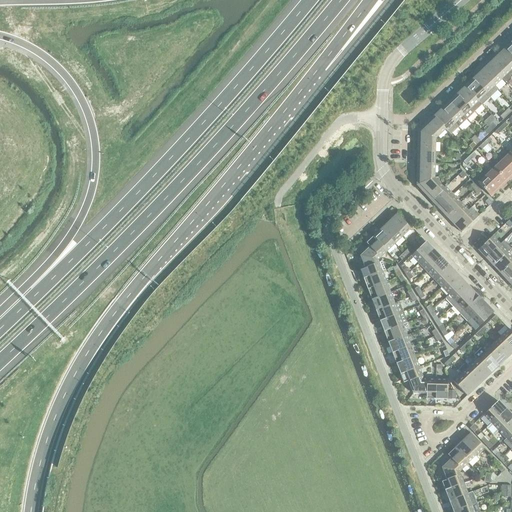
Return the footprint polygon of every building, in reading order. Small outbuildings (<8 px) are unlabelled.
[(511,58),(504,49),(496,57),(511,73),(511,58)] [(488,64),(502,79),(505,82),(511,76),(511,73),(496,57),(488,64)] [(502,79),(488,64),(480,72),(494,86),(502,79)] [(494,86),(480,72),(472,79),(490,97),(497,90),(494,86)] [(465,87),(478,101),(482,105),(490,97),(472,79),(465,87)] [(465,87),(457,94),(471,109),(478,101),(465,87)] [(457,94),(449,102),(466,120),(474,112),(471,109),(457,94)] [(449,102),(441,109),(458,127),(466,120),(449,102)] [(433,117),(445,130),(450,135),(458,127),(441,109),(433,117)] [(433,117),(418,131),(435,139),(445,130),(433,117)] [(435,139),(418,131),(417,153),(435,153),(435,139)] [(476,155),(473,152),(467,158),(470,161),(476,155)] [(417,153),(417,164),(434,164),(435,153),(417,153)] [(511,155),(510,153),(502,161),(511,171),(511,155)] [(511,171),(502,161),(494,168),(507,182),(511,176),(511,171)] [(417,164),(416,185),(434,179),(434,164),(417,164)] [(494,168),(486,176),(499,189),(507,182),(494,168)] [(499,189),(486,176),(478,184),(491,197),(499,189)] [(443,188),(434,179),(416,185),(431,201),(443,188)] [(445,187),(443,188),(431,201),(438,209),(453,195),(445,187)] [(453,195),(438,209),(446,217),(460,203),(453,195)] [(468,211),(460,203),(446,217),(453,224),(468,211)] [(472,207),(468,211),(453,224),(461,233),(479,215),(472,207)] [(396,214),(388,222),(402,237),(410,229),(396,214)] [(402,237),(388,222),(380,229),(394,244),(402,237)] [(380,229),(372,237),(386,252),(394,244),(380,229)] [(485,258),(500,244),(492,236),(478,250),(485,258)] [(372,244),(360,256),(378,260),(386,252),(372,237),(368,241),(372,244)] [(504,241),(500,244),(485,258),(493,266),(507,252),(511,249),(504,241)] [(419,264),(433,250),(426,242),(411,256),(419,264)] [(433,250),(419,264),(426,272),(441,258),(433,250)] [(511,257),(507,252),(493,266),(500,274),(511,262),(511,257)] [(398,264),(406,256),(403,253),(395,260),(398,264)] [(379,263),(378,260),(360,256),(366,271),(361,273),(363,279),(382,271),(385,270),(381,262),(379,263)] [(448,266),(441,258),(426,272),(434,279),(448,266)] [(511,277),(511,262),(500,274),(508,282),(511,277)] [(448,266),(434,279),(441,287),(456,273),(448,266)] [(386,282),(382,271),(363,279),(367,289),(386,282)] [(456,273),(441,287),(449,295),(463,281),(456,273)] [(463,281),(449,295),(445,299),(452,306),(471,289),(463,281)] [(390,293),(386,282),(367,289),(371,300),(390,293)] [(471,289),(452,306),(460,314),(478,297),(471,289)] [(394,303),(390,293),(371,300),(375,311),(394,303)] [(485,305),(478,297),(460,314),(467,322),(471,319),(485,305)] [(394,303),(375,311),(379,321),(398,314),(394,303)] [(493,313),(485,305),(471,319),(479,327),(493,313)] [(398,314),(379,321),(383,332),(403,325),(398,314)] [(403,325),(383,332),(388,342),(407,335),(403,325)] [(500,336),(511,348),(511,332),(508,329),(500,336)] [(407,335),(388,342),(392,353),(411,346),(407,335)] [(511,353),(511,348),(500,336),(492,344),(506,359),(511,353)] [(506,359),(492,344),(485,351),(499,366),(506,359)] [(415,356),(411,346),(392,353),(396,364),(415,356)] [(499,366),(485,351),(477,359),(491,374),(499,366)] [(415,356),(396,364),(400,374),(419,367),(415,356)] [(477,359),(469,366),(483,381),(491,374),(477,359)] [(483,381),(469,366),(465,363),(458,370),(461,374),(475,388),(483,381)] [(419,367),(400,374),(404,386),(409,384),(413,394),(423,378),(419,367)] [(475,388),(461,374),(453,381),(467,396),(475,388)] [(436,379),(423,378),(413,394),(429,394),(429,399),(435,399),(436,379)] [(436,379),(435,399),(447,399),(447,379),(436,379)] [(491,423),(505,409),(498,401),(483,415),(491,423)] [(511,416),(505,409),(491,423),(498,431),(511,417),(511,416)] [(511,417),(498,431),(506,439),(511,432),(511,417)] [(511,432),(506,439),(503,441),(511,449),(511,447),(511,432)] [(462,441),(476,456),(484,448),(470,433),(462,441)] [(476,456),(462,441),(454,448),(468,463),(471,467),(479,459),(476,456)] [(453,456),(441,468),(459,472),(468,463),(454,448),(450,452),(453,456)] [(463,483),(459,472),(441,468),(447,483),(442,485),(444,490),(463,483)] [(468,494),(463,483),(444,490),(449,501),(468,494)] [(501,485),(501,493),(507,491),(511,491),(511,485),(501,485)] [(472,504),(468,494),(449,501),(453,511),(472,504)]
